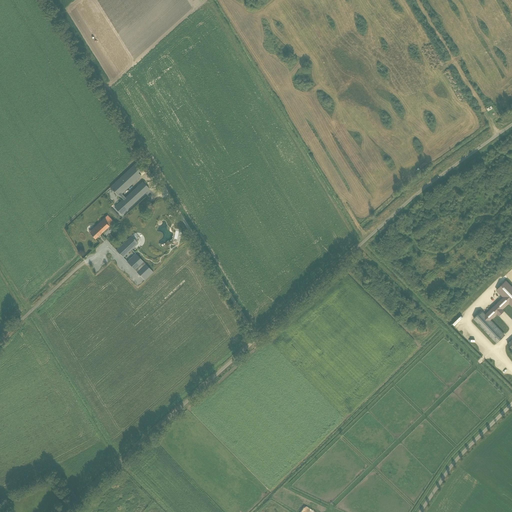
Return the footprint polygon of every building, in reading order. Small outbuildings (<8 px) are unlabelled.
[(132,166),(110,187),(119,197),(120,196),(122,194),(141,176),(138,173),(132,166)] [(122,215),(149,189),(142,181),(125,197),(122,194),(120,196),(123,199),(114,207),(118,211),(122,215)] [(159,210),(149,219),(154,224),(164,215),(159,210)] [(95,239),(114,222),(107,215),(94,228),(96,229),(91,234),(95,239)] [(167,224),(154,236),(166,248),(165,249),(167,251),(164,254),(166,256),(163,259),(164,259),(169,255),(169,256),(184,244),(167,224)] [(123,257),(133,248),(126,241),(117,250),(123,257)] [(153,272),(136,253),(127,261),(145,280),(153,272)] [(482,312),(473,320),(496,343),(504,335),(490,320),(496,315),(507,304),(508,303),(511,306),(511,287),(506,281),(496,290),(503,298),(485,315),(482,312)]
